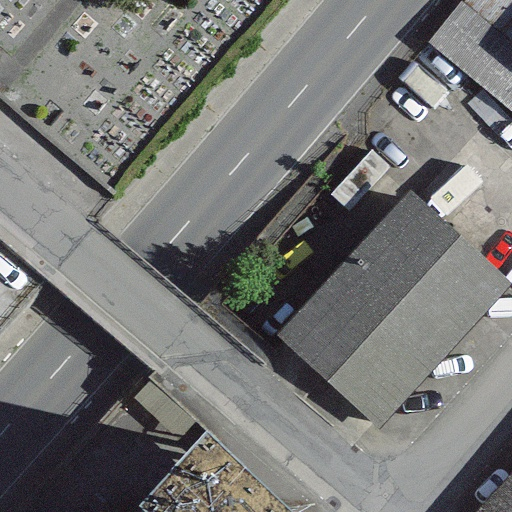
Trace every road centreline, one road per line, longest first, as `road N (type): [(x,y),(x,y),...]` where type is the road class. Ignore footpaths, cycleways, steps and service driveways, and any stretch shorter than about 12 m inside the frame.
road 1 (primary): [(379,0),(0,435)]
road 2 (unclassified): [(383,511),(0,185)]
